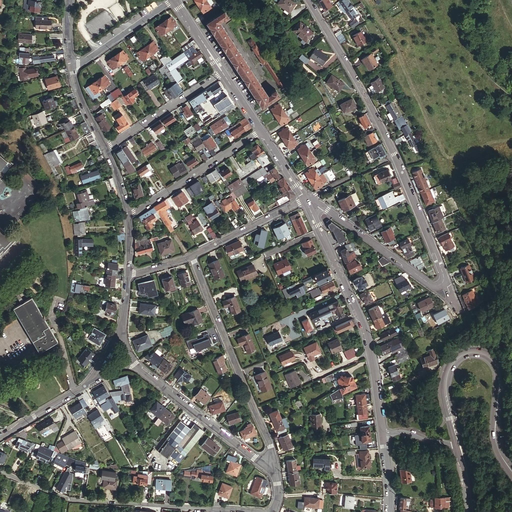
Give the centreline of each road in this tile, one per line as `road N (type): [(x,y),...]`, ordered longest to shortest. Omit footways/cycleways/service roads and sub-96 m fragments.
road 1 (unclassified): [(443,279),(394,154),(308,0)]
road 2 (unclassified): [(241,511),(69,500),(0,473)]
road 3 (tertiary): [(459,443),(449,373),(467,352),(487,356),(499,375),(497,446),(511,469)]
road 4 (unclassified): [(191,256),(270,444),(272,471)]
road 5 (unclassified): [(314,217),(365,329),(382,435)]
road 6 (residential): [(130,360),(272,471)]
road 7 (unclassified): [(261,131),(126,216)]
road 8 (unclassified): [(322,205),(431,285),(443,279)]
road 9 (unclassified): [(221,71),(104,150)]
road 10 (unclassified): [(191,256),(305,198)]
road 11 (unclassified): [(174,0),(70,67)]
